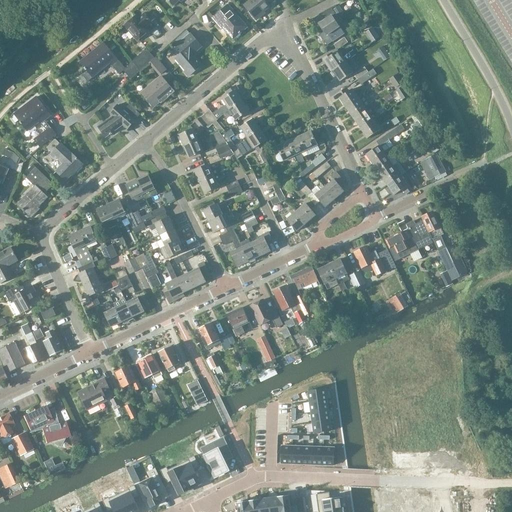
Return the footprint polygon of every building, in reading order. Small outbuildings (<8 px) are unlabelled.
[(268,7),(275,2),(273,0),(252,0),(244,7),(256,20),(261,16),(260,14),(268,7)] [(234,38),(247,28),(228,6),(213,19),(221,29),(224,26),(234,38)] [(339,6),(333,10),(336,16),(343,12),(339,6)] [(137,42),(146,34),(149,32),(146,28),(152,23),(145,15),(140,20),(136,15),(123,26),(137,42)] [(332,33),(339,28),(331,17),(319,25),(324,32),(319,35),(326,46),(336,39),(332,33)] [(353,26),(343,32),(346,36),(355,30),(353,26)] [(176,59),(185,70),(183,72),(188,78),(202,67),(193,55),(201,48),(186,31),(175,41),(177,44),(174,47),(181,54),(176,59)] [(337,50),(348,43),(345,38),(334,45),(337,50)] [(104,43),(80,62),(92,77),(110,63),(120,75),(120,74),(124,71),(131,80),(140,73),(133,63),(125,69),(124,68),(122,69),(117,62),(118,61),(104,43)] [(146,49),(132,62),(140,71),(154,58),(146,49)] [(326,61),(333,71),(346,63),(351,59),(348,54),(343,58),(338,52),(326,61)] [(161,75),(166,70),(156,58),(150,62),(161,75)] [(353,73),(346,63),(333,71),(340,82),(353,73)] [(358,80),(368,73),(365,67),(354,75),(358,80)] [(373,69),(368,73),(358,80),(357,80),(361,85),(376,74),(373,69)] [(397,75),(390,79),(396,88),(402,83),(397,75)] [(153,87),(143,95),(152,107),(159,102),(161,104),(174,93),(161,77),(151,85),(153,87)] [(205,114),(213,124),(216,122),(216,121),(217,120),(223,116),(230,110),(229,110),(242,102),(240,98),(242,97),(236,86),(226,92),(228,96),(223,100),(226,105),(212,114),(210,110),(205,114)] [(402,87),(397,90),(396,91),(402,100),(408,96),(402,87)] [(339,99),(346,109),(360,100),(366,95),(365,94),(363,90),(356,95),(352,89),(339,99)] [(373,105),(366,95),(360,100),(346,109),(353,119),(371,107),(373,105)] [(374,99),(377,105),(383,102),(380,96),(374,99)] [(36,97),(14,115),(27,131),(38,122),(44,129),(48,125),(43,120),(44,119),(45,120),(51,115),(36,97)] [(249,112),(242,102),(229,110),(230,110),(223,116),(226,120),(233,115),(236,120),(249,112)] [(128,130),(135,121),(118,105),(111,114),(113,117),(98,128),(105,138),(123,126),(128,130)] [(378,117),(371,107),(353,119),(360,129),(373,120),(378,117)] [(208,128),(213,124),(205,114),(200,119),(195,123),(201,129),(206,125),(208,128)] [(247,138),(260,130),(254,120),(241,128),(247,138)] [(373,120),(360,129),(367,139),(380,130),(373,120)] [(224,131),(216,122),(213,124),(221,134),(224,131)] [(404,130),(401,125),(376,142),(379,146),(366,155),(373,165),(386,157),(391,153),(392,153),(389,148),(392,146),(389,141),(404,130)] [(46,130),(33,140),(39,148),(56,135),(50,127),(46,130)] [(179,136),(184,147),(198,141),(193,129),(179,136)] [(237,160),(243,156),(254,149),(267,141),(260,130),(247,138),(236,145),(234,147),(231,149),(230,149),(233,154),(237,160)] [(310,132),(299,137),(306,151),(317,146),(310,132)] [(224,139),(226,143),(230,149),(231,149),(234,147),(228,137),(224,139)] [(306,151),(299,137),(288,142),(295,156),(299,164),(304,162),(300,154),(306,151)] [(205,138),(198,141),(184,147),(189,159),(203,152),(200,146),(207,143),(205,138)] [(75,173),(83,165),(73,155),(72,155),(60,144),(60,145),(55,140),(47,148),(52,153),(50,156),(55,161),(58,158),(64,164),(56,172),(65,181),(74,172),(75,173)] [(295,156),(288,142),(277,147),(284,161),(295,156)] [(218,154),(230,149),(226,143),(215,148),(218,154)] [(405,151),(407,156),(416,152),(413,147),(410,148),(405,151)] [(233,154),(230,149),(218,154),(220,159),(233,154)] [(418,157),(416,152),(407,156),(410,161),(416,159),(415,158),(418,157)] [(386,157),(373,165),(380,175),(398,163),(391,153),(386,157)] [(437,153),(426,159),(435,177),(446,172),(437,153)] [(311,163),(312,164),(315,168),(325,160),(321,155),(311,163)] [(398,163),(380,175),(387,185),(400,176),(406,172),(399,162),(398,163)] [(315,168),(312,164),(302,172),(305,176),(315,168)] [(44,194),(53,185),(36,169),(33,165),(27,171),(31,174),(26,179),(35,187),(17,205),(31,218),(37,212),(35,210),(47,198),(44,194)] [(211,171),(209,165),(194,172),(195,172),(194,173),(193,174),(195,178),(196,178),(197,178),(199,183),(223,172),(221,167),(211,171)] [(5,178),(8,170),(0,166),(0,183),(3,177),(5,178)] [(223,172),(199,183),(204,194),(219,187),(216,182),(225,178),(223,172)] [(302,172),(293,179),(297,185),(302,181),(300,179),(305,176),(302,172)] [(344,192),(340,186),(344,182),(336,172),(330,176),(333,180),(324,188),(335,200),(344,192)] [(406,172),(387,185),(394,196),(402,190),(406,195),(413,190),(417,188),(406,172)] [(148,175),(137,181),(144,195),(155,189),(148,175)] [(256,180),(259,186),(266,182),(264,178),(260,180),(258,178),(256,179),(257,179),(256,180)] [(273,186),(277,196),(282,194),(280,190),(275,179),(265,184),(267,189),(273,186)] [(144,195),(137,181),(126,186),(132,200),(134,203),(145,198),(144,195)] [(226,186),(228,192),(240,187),(237,181),(226,186)] [(305,195),(306,194),(315,205),(319,201),(325,208),(335,200),(324,188),(322,185),(318,188),(317,186),(311,191),(302,181),(297,185),(305,195)] [(301,198),(305,195),(297,185),(293,189),(301,198)] [(242,192),(240,187),(228,192),(231,197),(242,192)] [(282,194),(277,196),(278,198),(281,203),(286,200),(282,194)] [(108,205),(117,226),(118,228),(123,226),(119,217),(126,214),(122,206),(119,200),(108,205)] [(127,203),(122,206),(126,214),(127,217),(128,217),(132,215),(127,203)] [(204,211),(209,222),(227,214),(230,212),(228,207),(222,209),(222,210),(220,211),(217,204),(204,211)] [(306,204),(296,212),(306,224),(316,216),(306,204)] [(117,226),(108,205),(97,211),(103,225),(106,231),(117,226)] [(167,212),(165,207),(153,212),(155,218),(167,212)] [(244,222),(255,216),(252,211),(241,216),(244,222)] [(139,212),(133,214),(138,225),(144,223),(139,212)] [(306,224),(296,212),(287,220),(297,232),(306,224)] [(432,213),(422,218),(433,240),(453,281),(468,273),(454,244),(446,248),(440,236),(443,235),(432,213)] [(138,225),(133,214),(132,215),(128,217),(133,228),(138,225)] [(227,214),(209,222),(214,233),(220,231),(222,235),(233,230),(238,227),(236,223),(232,225),(227,214)] [(174,229),(168,217),(149,227),(152,232),(157,229),(160,236),(174,229)] [(254,232),(252,227),(258,224),(255,219),(244,224),(247,229),(249,234),(254,232)] [(425,228),(422,222),(415,225),(413,222),(406,225),(418,250),(432,243),(425,228)] [(144,223),(138,225),(133,228),(135,233),(146,228),(144,223)] [(79,232),(86,246),(97,241),(90,226),(79,232)] [(179,240),(174,229),(160,236),(155,238),(157,243),(162,240),(165,247),(179,240)] [(401,232),(386,240),(396,261),(417,250),(407,229),(401,232)] [(236,235),(233,230),(222,235),(219,236),(223,246),(232,241),(237,251),(231,253),(237,268),(248,262),(242,248),(240,243),(236,235)] [(79,260),(82,267),(93,262),(91,257),(86,246),(79,232),(68,237),(77,256),(80,255),(82,259),(79,260)] [(264,238),(253,243),(260,257),(271,252),(267,245),(273,242),(269,233),(263,236),(264,238)] [(248,262),(260,257),(253,243),(251,238),(240,243),(242,248),(248,262)] [(185,251),(179,240),(165,247),(160,249),(162,254),(167,251),(171,258),(185,251)] [(112,245),(107,247),(112,258),(118,256),(112,245)] [(112,258),(107,247),(102,250),(107,261),(112,258)] [(355,252),(354,253),(362,268),(371,264),(377,276),(386,271),(387,272),(389,271),(386,265),(392,263),(386,251),(377,255),(376,251),(370,254),(366,247),(360,250),(358,249),(356,250),(355,252)] [(7,267),(19,261),(12,248),(0,253),(0,278),(2,283),(13,277),(7,267)] [(192,251),(181,257),(183,261),(194,256),(192,251)] [(144,254),(130,261),(135,272),(143,268),(149,265),(144,254)] [(340,260),(330,265),(342,291),(346,289),(343,282),(349,280),(346,274),(347,274),(340,260)] [(135,272),(130,261),(125,263),(130,274),(135,272)] [(93,262),(78,269),(80,274),(79,274),(84,286),(104,277),(102,272),(96,275),(93,268),(96,267),(93,262)] [(169,262),(164,265),(172,281),(167,284),(170,291),(165,293),(170,303),(182,297),(180,294),(184,293),(178,279),(177,279),(169,262)] [(154,263),(149,265),(143,268),(145,273),(156,268),(154,263)] [(199,268),(189,273),(195,287),(207,282),(203,275),(208,272),(205,264),(199,266),(199,268)] [(342,291),(330,265),(318,270),(325,285),(327,290),(333,287),(336,294),(342,291)] [(321,287),(318,281),(313,267),(290,276),(293,283),(296,282),(299,289),(311,284),(313,290),(321,287)] [(156,268),(145,273),(148,279),(159,273),(156,268)] [(359,271),(354,274),(360,287),(362,290),(360,291),(361,294),(367,290),(365,285),(366,284),(359,271)] [(195,287),(189,273),(178,279),(184,293),(195,287)] [(360,287),(354,274),(349,277),(355,289),(360,287)] [(113,289),(114,289),(119,286),(130,281),(128,276),(116,281),(110,284),(113,289)] [(155,276),(149,279),(153,288),(159,285),(155,276)] [(98,280),(84,286),(89,297),(103,291),(98,280)] [(133,286),(130,281),(119,286),(122,292),(133,286)] [(25,290),(21,284),(4,294),(10,304),(13,302),(21,315),(42,304),(32,286),(25,290)] [(274,292),(281,307),(283,311),(284,311),(286,311),(288,310),(289,309),(290,308),(291,308),(294,314),(295,313),(300,324),(305,321),(300,311),(301,310),(293,294),(291,295),(286,286),(274,292)] [(401,287),(387,295),(395,308),(409,300),(401,287)] [(412,300),(421,296),(417,287),(408,291),(412,300)] [(295,298),(302,312),(304,316),(312,313),(303,294),(295,298)] [(127,303),(134,317),(145,312),(138,298),(127,303)] [(263,300),(251,306),(260,326),(273,320),(277,328),(283,325),(275,309),(269,312),(263,300)] [(127,303),(116,308),(123,322),(124,324),(125,324),(129,322),(130,321),(129,319),(134,317),(127,303)] [(112,328),(123,322),(116,308),(105,314),(112,328)] [(236,337),(244,333),(241,327),(249,323),(242,308),(226,315),(236,337)] [(45,320),(56,315),(52,309),(42,313),(45,320)] [(284,323),(286,327),(289,328),(295,325),(292,319),(284,323)] [(215,346),(221,343),(220,340),(221,340),(213,323),(199,329),(203,338),(202,338),(206,347),(214,343),(215,346)] [(38,340),(44,337),(40,330),(34,332),(38,340)] [(51,356),(62,350),(56,337),(57,336),(54,330),(47,334),(50,339),(45,342),(51,356)] [(26,349),(33,365),(44,359),(32,333),(27,336),(31,346),(26,349)] [(226,344),(233,340),(228,333),(221,337),(226,344)] [(298,335),(299,343),(306,342),(305,334),(298,335)] [(265,337),(263,338),(258,340),(268,363),(275,359),(265,337)] [(0,354),(9,373),(18,368),(26,365),(15,343),(0,349),(0,354)] [(161,356),(157,358),(162,368),(166,366),(168,370),(169,369),(170,372),(177,369),(175,366),(182,363),(178,355),(177,355),(172,346),(159,353),(161,356)] [(119,358),(119,350),(107,350),(108,359),(119,358)] [(161,369),(162,368),(157,358),(156,359),(154,355),(139,362),(147,378),(153,375),(155,379),(163,375),(161,371),(162,371),(161,369)] [(213,369),(220,367),(214,356),(208,359),(213,369)] [(274,361),(259,369),(262,375),(277,368),(274,361)] [(436,368),(393,373),(399,417),(442,412),(436,372),(452,370),(451,362),(435,364),(436,368)] [(137,390),(143,387),(139,380),(138,381),(131,366),(116,373),(124,388),(134,383),(137,390)] [(0,384),(9,380),(3,368),(0,368),(0,384)] [(79,394),(86,408),(88,411),(107,401),(105,396),(111,393),(104,379),(97,383),(98,384),(79,394)] [(163,421),(174,415),(160,388),(149,393),(163,421)] [(309,403),(327,400),(325,390),(308,392),(309,403)] [(121,404),(118,397),(110,400),(114,408),(121,404)] [(309,403),(311,413),(328,410),(327,400),(309,403)] [(133,419),(138,416),(132,404),(126,407),(133,419)] [(70,437),(66,422),(59,424),(54,408),(49,411),(46,405),(24,416),(31,432),(31,433),(42,430),(46,444),(52,442),(60,447),(65,438),(70,437)] [(311,413),(312,423),(330,420),(328,410),(311,413)] [(12,441),(17,451),(20,456),(34,449),(25,432),(16,437),(14,434),(13,433),(10,427),(14,425),(8,413),(0,417),(0,440),(3,446),(4,446),(3,446),(12,441)] [(330,420),(312,423),(314,433),(331,431),(330,420)] [(219,426),(215,428),(219,437),(223,435),(219,426)] [(413,426),(374,431),(379,469),(418,464),(413,426)] [(214,452),(205,456),(215,477),(229,470),(224,461),(232,457),(223,439),(211,444),(214,452)] [(292,465),(293,446),(282,446),(281,464),(292,465)] [(293,446),(292,465),(302,465),(303,447),(293,446)] [(303,447),(302,465),(312,465),(313,447),(303,447)] [(313,447),(312,465),(322,466),(323,448),(313,447)] [(323,448),(322,466),(333,466),(334,448),(323,448)] [(64,457),(54,460),(53,454),(44,457),(48,470),(66,464),(64,457)] [(188,461),(178,465),(190,489),(200,484),(194,470),(200,468),(194,456),(188,459),(188,461)] [(1,468),(10,487),(19,483),(10,464),(1,468)] [(166,468),(160,471),(166,484),(172,481),(179,495),(190,489),(178,465),(168,470),(166,468)] [(133,468),(127,470),(134,484),(139,482),(133,468)] [(151,479),(140,484),(152,508),(160,504),(159,503),(162,501),(161,499),(168,495),(155,469),(147,473),(151,479)] [(128,490),(119,494),(127,511),(139,511),(134,500),(140,497),(134,486),(128,489),(128,490)] [(329,493),(316,495),(318,511),(343,509),(342,497),(330,499),(329,493)] [(109,498),(102,501),(107,511),(108,511),(113,510),(114,511),(127,511),(119,494),(109,499),(109,498)] [(291,511),(289,496),(278,497),(279,511),(291,511)] [(279,511),(278,497),(268,499),(270,511),(279,511)] [(413,497),(401,499),(401,505),(406,504),(407,511),(429,511),(428,502),(414,503),(413,497)] [(270,511),(268,499),(259,500),(260,511),(270,511)] [(249,511),(260,511),(259,500),(248,501),(249,511)] [(237,503),(238,511),(249,511),(248,501),(237,503)] [(93,507),(83,511),(82,511),(103,511),(99,503),(92,506),(93,507)]
